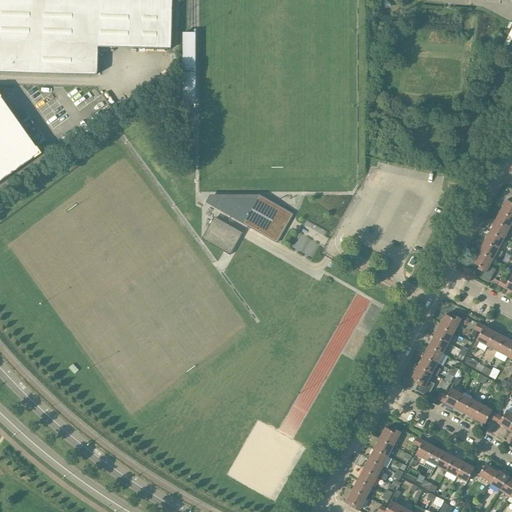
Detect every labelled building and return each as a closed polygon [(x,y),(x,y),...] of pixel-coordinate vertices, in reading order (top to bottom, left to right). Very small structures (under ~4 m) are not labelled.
[(0,0),(0,73),(97,76),(98,50),(167,51),(168,0),(0,0)] [(184,104),(188,104),(196,104),(196,32),(184,32),(184,104)] [(2,96),(0,92),(0,181),(35,157),(36,157),(42,153),(38,146),(37,146),(2,96)] [(277,242),(294,214),(258,199),(223,199),(217,208),(249,226),(277,242)] [(511,203),(507,200),(501,212),(511,217),(511,203)] [(511,217),(501,212),(496,222),(509,229),(511,223),(511,217)] [(213,219),(202,239),(230,255),(242,235),(213,219)] [(496,222),(490,232),(504,239),(509,229),(496,222)] [(498,249),(504,239),(490,232),(485,242),(498,249)] [(503,252),(498,249),(485,242),(479,252),(493,259),(498,262),(503,252)] [(485,273),(482,278),(489,282),(496,270),(489,267),(493,259),(479,252),(473,263),(480,267),(479,269),(485,273)] [(465,292),(460,302),(469,307),(474,297),(465,292)] [(446,315),(440,326),(454,334),(461,319),(454,316),(453,318),(446,315)] [(485,351),(487,346),(494,332),(478,323),(475,329),(481,332),(477,341),(474,345),(471,351),(475,353),(478,347),(485,351)] [(448,344),(454,334),(440,326),(435,337),(448,344)] [(505,338),(494,332),(487,346),(497,351),(505,338)] [(435,337),(430,347),(443,354),(448,344),(435,337)] [(511,341),(505,338),(497,351),(508,357),(511,348),(511,341)] [(438,364),(443,354),(430,347),(424,357),(438,364)] [(424,357),(419,367),(433,374),(438,364),(424,357)] [(468,357),(466,361),(467,364),(475,368),(478,362),(468,357)] [(416,390),(429,397),(435,385),(429,381),(433,374),(419,367),(413,378),(420,382),(418,385),(419,385),(416,390)] [(449,384),(442,380),(439,386),(446,390),(449,384)] [(438,398),(444,402),(454,408),(462,394),(451,388),(447,396),(444,395),(440,393),(438,398)] [(472,400),(462,394),(454,408),(464,413),(472,400)] [(481,405),(472,400),(464,413),(474,419),(481,405)] [(489,417),(493,421),(497,415),(492,412),(492,411),(481,405),(474,419),(484,425),(489,417)] [(497,415),(493,421),(494,421),(499,424),(509,430),(511,424),(511,406),(510,405),(506,410),(502,418),(498,416),(497,415)] [(385,427),(379,439),(392,446),(400,431),(393,428),(391,430),(385,427)] [(392,446),(379,439),(373,449),(387,456),(392,446)] [(422,441),(420,446),(415,454),(426,460),(433,446),(422,441)] [(426,460),(436,465),(443,452),(433,446),(426,460)] [(373,449),(368,459),(381,467),(387,456),(373,449)] [(453,457),(443,452),(436,465),(446,470),(453,457)] [(446,470),(457,476),(464,463),(453,457),(446,470)] [(381,467),(368,459),(363,469),(376,476),(381,467)] [(474,468),(464,463),(457,476),(467,481),(474,468)] [(479,474),(491,482),(499,471),(493,467),(492,469),(485,464),(479,474)] [(371,487),(376,476),(363,469),(357,479),(371,487)] [(499,471),(491,482),(490,483),(501,490),(509,477),(499,471)] [(511,493),(511,478),(509,477),(501,490),(510,496),(511,493)] [(352,489),(366,496),(371,487),(357,479),(352,489)] [(435,492),(438,487),(432,484),(429,489),(435,492)] [(418,499),(423,490),(419,488),(415,497),(418,499)] [(353,504),(352,507),(359,510),(366,496),(352,489),(347,500),(353,504)] [(459,499),(454,506),(459,510),(464,503),(459,499)] [(398,511),(401,506),(391,501),(385,511),(398,511)] [(450,511),(453,508),(445,503),(441,511),(442,511),(450,511)]
